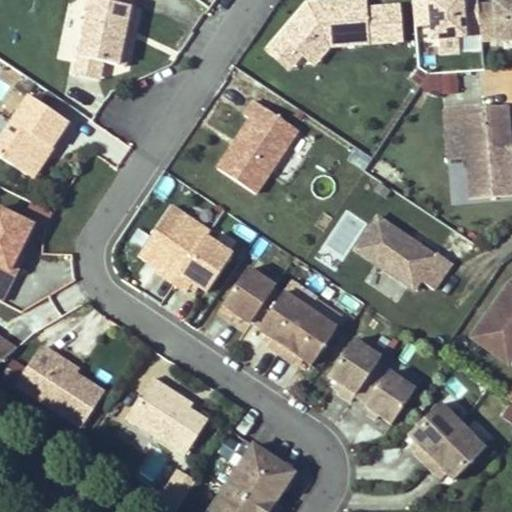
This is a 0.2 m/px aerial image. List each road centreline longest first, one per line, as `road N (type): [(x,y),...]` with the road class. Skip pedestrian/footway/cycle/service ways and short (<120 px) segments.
road 1 (residential): [(291,511),(319,468),(307,416),(110,273),(94,230),(229,0)]
road 2 (unclassified): [(0,445),(100,511)]
